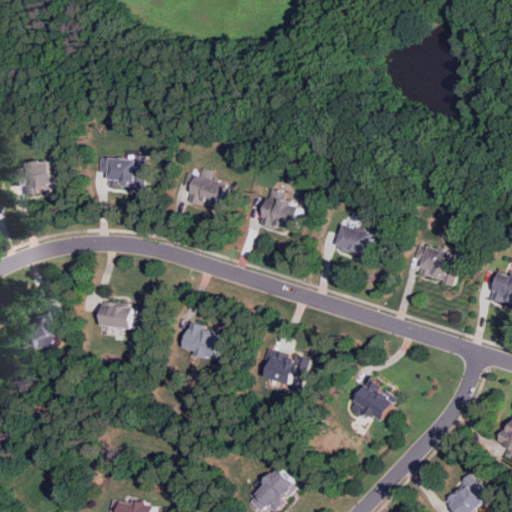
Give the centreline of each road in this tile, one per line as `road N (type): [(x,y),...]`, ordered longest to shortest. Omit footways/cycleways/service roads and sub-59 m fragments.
road 1 (residential): [(511,362),(116,241),(67,244),(0,264)]
road 2 (residential): [(362,511),(460,405),(481,353)]
